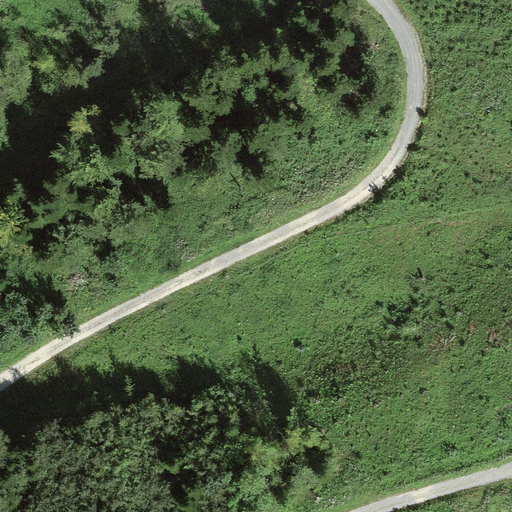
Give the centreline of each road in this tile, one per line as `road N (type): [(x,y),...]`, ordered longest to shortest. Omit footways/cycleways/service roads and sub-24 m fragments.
road 1 (track): [(381,0),(414,61),(417,114),(382,179),(115,314),(0,388)]
road 2 (track): [(312,511),(511,470)]
